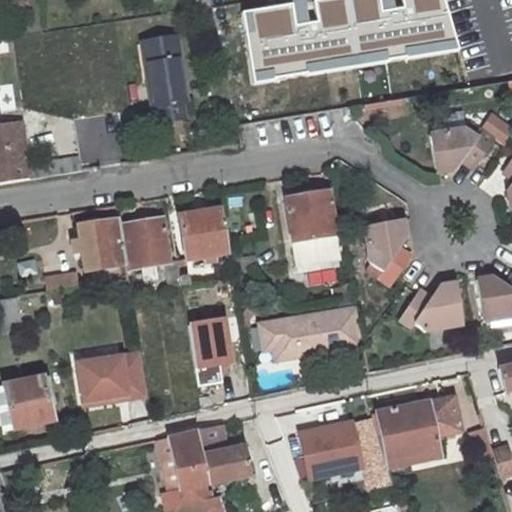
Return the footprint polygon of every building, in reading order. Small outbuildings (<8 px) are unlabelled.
[(197,0),(200,10),(213,8),(210,0),(197,0)] [(288,6),(238,14),(250,85),(456,53),(441,0),(397,0),(400,10),(378,13),(375,0),(325,0),(310,3),(313,23),(291,28),(288,6)] [(187,99),(176,33),(146,38),(158,104),(149,106),(153,121),(187,115),(184,100),(187,99)] [(486,129),(509,145),(511,139),(511,126),(496,116),(486,129)] [(471,127),(433,133),(440,172),(460,169),(469,156),(481,164),(498,139),(486,131),(483,135),(471,127)] [(24,143),(0,147),(0,184),(22,180),(21,176),(29,175),(28,166),(24,143)] [(22,180),(82,171),(80,157),(28,166),(29,175),(21,176),(22,180)] [(330,191),(287,198),(298,268),(341,261),(330,191)] [(224,211),(178,217),(185,261),(177,262),(181,288),(188,287),(186,280),(194,278),(191,260),(231,254),(224,211)] [(169,264),(163,220),(121,227),(127,268),(128,272),(162,265),(165,283),(172,282),(174,290),(181,288),(177,262),(169,264)] [(120,222),(79,227),(81,242),(74,244),(76,257),(83,256),(85,274),(127,268),(121,227),(120,222)] [(406,222),(367,229),(372,265),(385,274),(382,278),(393,287),(411,262),(401,253),(409,240),(406,222)] [(233,268),(220,269),(223,286),(236,284),(233,268)] [(496,273),(481,276),(489,315),(511,310),(511,281),(510,284),(496,273)] [(80,286),(77,275),(46,280),(48,291),(80,286)] [(468,320),(462,281),(442,282),(435,296),(422,290),(406,314),(417,321),(421,317),(433,325),(468,320)] [(0,335),(23,332),(16,296),(0,298),(0,335)] [(277,363),(365,347),(358,311),(270,325),(274,353),(277,363)] [(223,320),(185,326),(193,374),(218,370),(231,367),(223,320)] [(274,353),(270,325),(260,327),(265,354),(274,353)] [(141,355),(78,365),(84,403),(127,396),(127,401),(148,397),(141,355)] [(511,362),(494,367),(501,396),(511,392),(511,362)] [(218,370),(193,374),(195,389),(220,385),(218,370)] [(45,376),(8,384),(17,428),(54,420),(45,376)] [(453,394),(371,410),(384,471),(441,460),(436,439),(462,433),(453,394)] [(127,396),(84,403),(84,407),(127,401),(127,396)] [(361,471),(365,491),(389,486),(384,471),(369,419),(351,423),(361,471)] [(350,420),(294,431),(306,483),(361,471),(351,423),(350,420)] [(194,429),(205,487),(249,477),(241,443),(222,447),(219,424),(194,429)] [(154,442),(164,492),(159,494),(162,511),(223,511),(218,497),(212,498),(211,491),(207,491),(205,487),(194,429),(162,435),(163,439),(154,442)] [(511,458),(507,443),(489,449),(499,482),(511,478),(511,458)] [(279,480),(260,487),(269,511),(290,511),(291,511),(279,480)]
